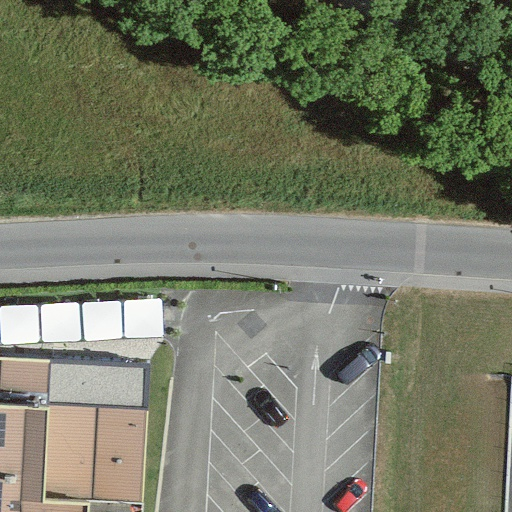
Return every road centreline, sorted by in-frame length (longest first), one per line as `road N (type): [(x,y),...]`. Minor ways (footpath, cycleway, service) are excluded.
road 1 (residential): [(0,245),(345,241)]
road 2 (residential): [(511,253),(345,241)]
